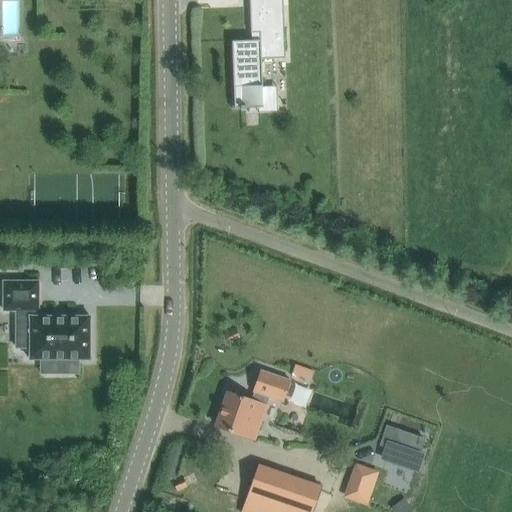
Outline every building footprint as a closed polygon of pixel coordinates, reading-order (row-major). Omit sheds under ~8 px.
[(282,0),(249,0),(251,33),(260,33),(261,40),(232,41),(234,89),(231,89),(232,109),(241,109),(241,110),(245,109),(245,108),(263,107),(261,59),(285,58),(282,0)] [(26,44),(27,1),(7,1),(5,43),(26,44)] [(89,359),(89,317),(37,316),(37,311),(38,311),(38,281),(3,281),(3,311),(16,311),(16,348),(30,348),(30,359),(89,359)] [(381,329),(385,317),(372,313),(368,325),(381,329)] [(281,405),(290,380),(261,371),(251,400),(228,392),(216,426),(255,440),(269,401),(281,405)] [(182,483),(219,495),(228,470),(190,458),(182,483)] [(313,511),(322,487),(258,465),(242,511),(313,511)] [(347,475),(340,492),(355,497),(361,480),(347,475)]
